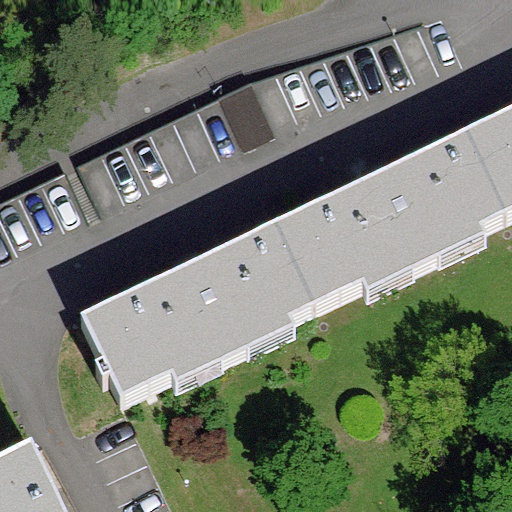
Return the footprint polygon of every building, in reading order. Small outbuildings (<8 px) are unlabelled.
[(81,169),(105,218),(280,137),(257,87),(81,169)] [(511,126),(482,140),(511,203),(511,126)] [(375,170),(383,188),(292,231),(331,314),(370,295),(374,304),(491,249),(487,240),(511,228),(511,203),(482,140),(405,176),(398,160),(375,170)] [(0,210),(0,269),(90,227),(67,179),(0,210)] [(184,262),(192,278),(85,328),(125,413),(178,389),(181,395),(299,340),(295,331),(331,314),(292,231),(217,266),(209,250),(184,262)] [(0,511),(61,511),(35,456),(0,472),(0,511)]
